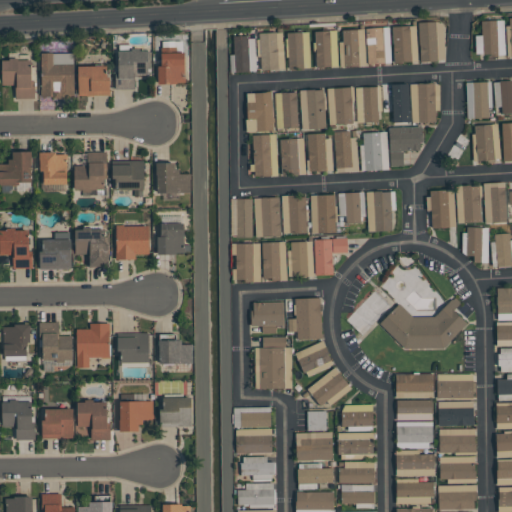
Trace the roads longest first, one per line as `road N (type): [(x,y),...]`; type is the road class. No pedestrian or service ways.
road 1 (residential): [(244,294),(342,292),(369,259),(413,244),(450,259),(476,286),(511,283)]
road 2 (residential): [(238,84),(511,69)]
road 3 (residential): [(242,189),(511,174)]
road 4 (residential): [(460,0),(455,120),(413,180),(413,244)]
road 5 (residential): [(244,294),(242,389),(284,405),(285,511)]
road 6 (residential): [(342,292),(335,329),(353,366),(388,400),(387,511)]
road 7 (residential): [(476,286),(485,320),(486,511)]
road 8 (primary): [(0,23),(222,11)]
road 9 (residential): [(0,467),(157,466)]
road 10 (residential): [(0,295),(156,295)]
road 11 (residential): [(0,123),(151,121)]
